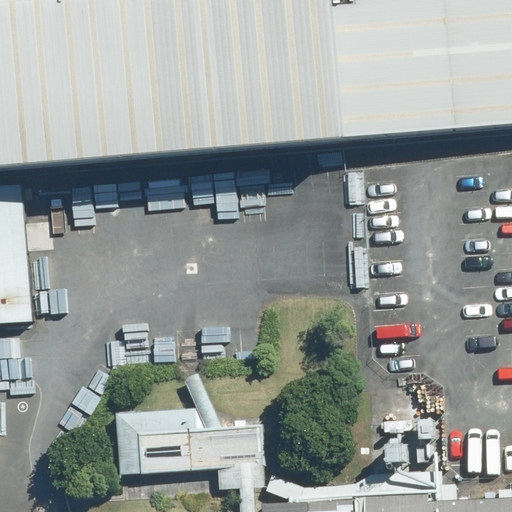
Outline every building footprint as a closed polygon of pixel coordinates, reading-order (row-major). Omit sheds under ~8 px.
[(511,0),(0,0),(0,185),(511,148),(511,0)] [(409,236),(450,235),(450,221),(488,220),(487,175),(408,177),(409,236)] [(28,188),(0,189),(0,323),(35,321),(28,188)] [(450,247),(494,246),(493,220),(488,220),(450,221),(450,235),(450,247)] [(494,246),(450,247),(452,305),(495,304),(494,246)] [(495,304),(452,305),(452,337),(496,336),(495,304)] [(397,306),(361,305),(359,387),(395,388),(397,306)] [(198,409),(122,413),(125,472),(267,464),(265,429),(199,433),(198,409)] [(511,511),(511,488),(364,497),(364,511),(511,511)] [(354,511),(354,497),(263,502),(263,511),(354,511)]
